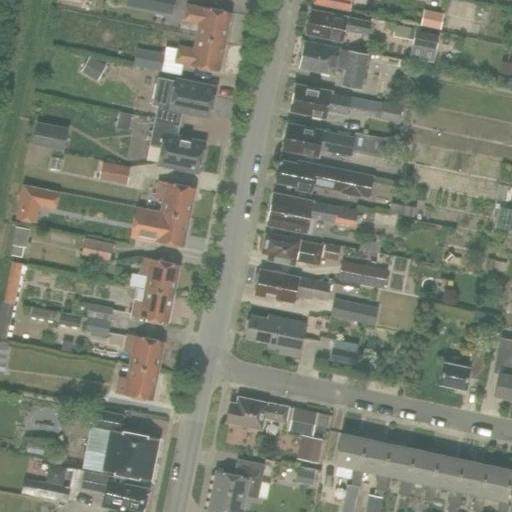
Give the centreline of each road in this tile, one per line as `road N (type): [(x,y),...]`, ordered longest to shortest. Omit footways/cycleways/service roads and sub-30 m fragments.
road 1 (residential): [(204,367),(280,0)]
road 2 (residential): [(511,430),(204,367)]
road 3 (residential): [(175,511),(204,367)]
